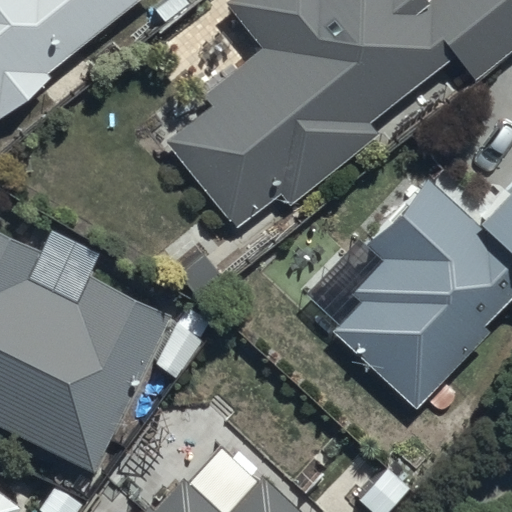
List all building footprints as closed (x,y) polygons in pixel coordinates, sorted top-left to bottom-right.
[(110,0),(0,0),(0,104),(48,63),(44,58),(110,0)] [(465,61),(511,26),(511,0),(229,0),(258,40),(196,86),(202,95),(163,124),(228,212),(273,179),(283,192),(376,124),(361,104),(449,40),(465,61)] [(511,146),(465,200),(417,158),(356,226),(372,241),(340,276),(354,288),(325,320),(412,397),(484,316),(476,309),(508,273),(511,276),(511,146)] [(0,414),(92,457),(166,300),(85,262),(71,290),(17,265),(32,234),(0,219),(0,414)] [(302,511),(247,459),(250,456),(230,437),(224,444),(213,433),(180,468),(176,464),(146,496),(138,489),(116,511),(302,511)] [(0,511),(0,509),(14,492),(0,481),(0,511)]
